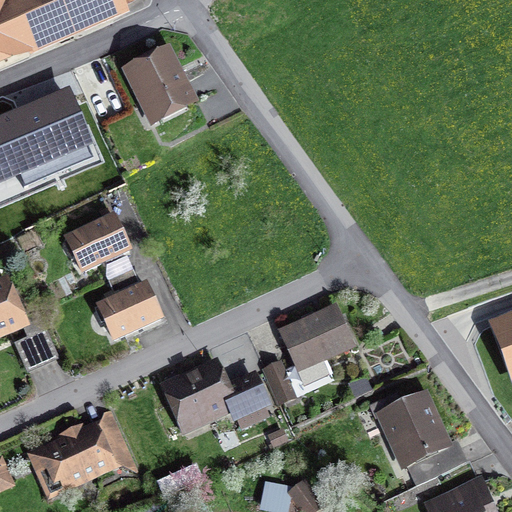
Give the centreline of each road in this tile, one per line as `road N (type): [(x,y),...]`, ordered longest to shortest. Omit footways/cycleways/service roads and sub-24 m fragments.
road 1 (residential): [(364,261),(0,429)]
road 2 (residential): [(364,261),(182,1)]
road 3 (residential): [(511,461),(364,261)]
road 4 (residential): [(182,1),(0,85)]
